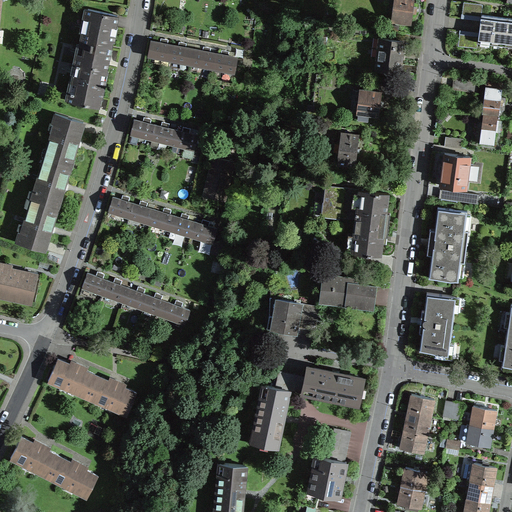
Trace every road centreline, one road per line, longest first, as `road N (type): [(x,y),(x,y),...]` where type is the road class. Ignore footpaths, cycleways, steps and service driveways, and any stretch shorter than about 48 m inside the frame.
road 1 (residential): [(142,0),(111,145),(45,334)]
road 2 (residential): [(430,58),(389,367)]
road 3 (residential): [(389,367),(361,511)]
road 4 (residential): [(511,391),(389,367)]
